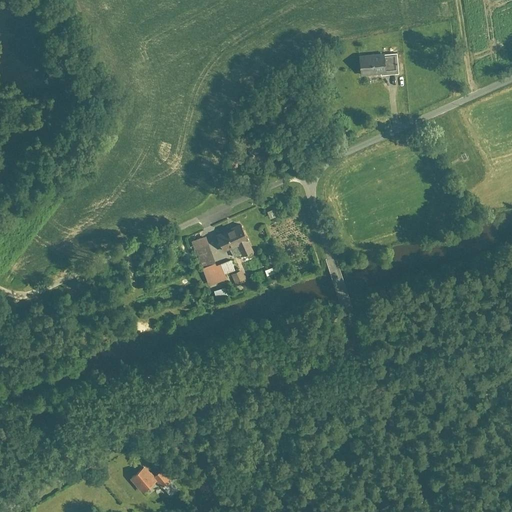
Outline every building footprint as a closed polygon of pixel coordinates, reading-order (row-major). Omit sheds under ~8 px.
[(391,54),(391,47),(376,48),(376,54),(361,54),(362,75),(402,73),(402,54),(391,54)] [(236,254),(250,249),(241,225),(215,235),(221,251),(233,246),(236,254)] [(206,234),(189,241),(204,279),(221,272),(206,234)] [(266,260),(258,263),(261,271),(269,268),(266,260)] [(239,274),(235,263),(225,267),(229,278),(239,274)] [(217,280),(207,283),(211,293),(221,289),(217,280)] [(140,460),(125,471),(135,483),(149,472),(140,460)] [(156,463),(148,469),(150,472),(158,466),(156,463)]
